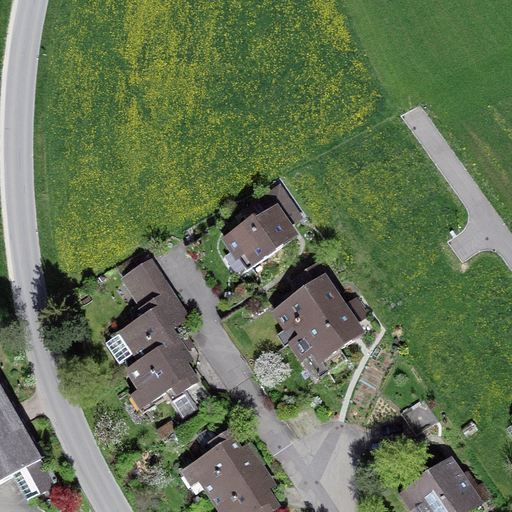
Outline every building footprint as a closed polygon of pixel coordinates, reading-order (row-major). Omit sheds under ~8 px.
[(281,218),(293,209),(279,189),(262,200),(271,213),(251,226),(250,224),(225,240),(247,272),(295,239),(281,218)] [(166,290),(150,264),(125,281),(141,306),(166,290)] [(295,326),(302,337),(342,309),(323,280),(275,313),(287,331),(295,326)] [(142,365),(177,343),(170,332),(177,327),(171,317),(180,311),(169,294),(142,312),(146,319),(106,345),(119,366),(135,355),(142,365)] [(342,309),(295,342),(306,359),(314,354),(328,375),(347,362),(340,351),(362,337),(354,326),(367,317),(355,300),(342,309)] [(177,343),(142,365),(129,374),(149,405),(173,389),(178,396),(196,384),(179,359),(193,347),(187,337),(177,343)] [(0,391),(0,484),(14,477),(28,501),(55,486),(53,482),(56,481),(51,471),(47,474),(0,391)] [(400,415),(416,438),(439,422),(423,400),(400,415)] [(216,453),(191,469),(211,499),(260,467),(252,455),(246,459),(229,434),(211,446),(216,453)] [(470,493),(449,463),(414,487),(413,485),(398,495),(410,511),(412,511),(414,511),(467,511),(476,506),(477,508),(492,498),(483,485),(470,493)] [(268,480),(260,467),(211,499),(219,511),(273,511),(278,509),(262,484),(268,480)]
